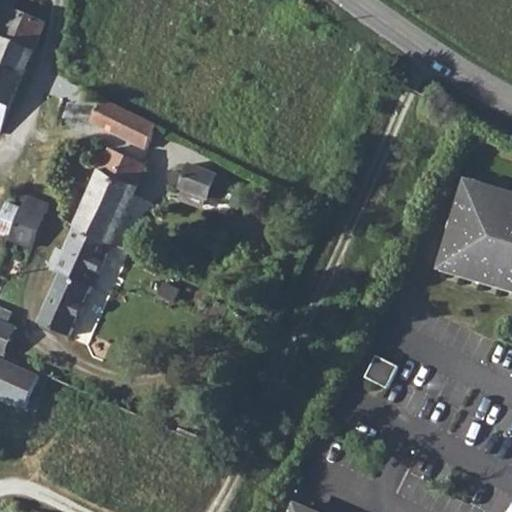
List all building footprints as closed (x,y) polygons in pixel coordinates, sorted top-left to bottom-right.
[(126,91),(151,12),(117,1),(92,80),(126,91)] [(47,22),(0,2),(0,63),(25,74),(47,22)] [(25,74),(0,63),(0,134),(1,135),(25,74)] [(305,171),(338,112),(299,90),(266,149),(305,171)] [(116,137),(70,241),(107,257),(152,154),(133,145),(144,119),(106,100),(95,126),(116,137)] [(208,199),(223,204),(233,179),(193,164),(183,189),(184,189),(208,199)] [(511,285),(511,196),(470,184),(445,266),(511,285)] [(208,199),(184,189),(180,198),(205,208),(208,199)] [(7,244),(0,261),(0,262),(12,267),(16,258),(27,262),(43,220),(22,209),(16,223),(7,244)] [(0,222),(0,241),(7,244),(16,223),(2,218),(0,222)] [(107,257),(70,241),(51,285),(59,290),(36,339),(66,350),(107,257)] [(132,250),(125,266),(152,277),(158,260),(132,250)] [(0,308),(0,319),(9,323),(13,314),(0,308)] [(9,323),(0,319),(0,351),(6,354),(18,327),(9,323)] [(379,356),(367,377),(389,389),(401,367),(379,356)] [(41,376),(0,358),(0,396),(27,408),(41,376)] [(29,426),(0,415),(0,448),(18,455),(29,426)]
